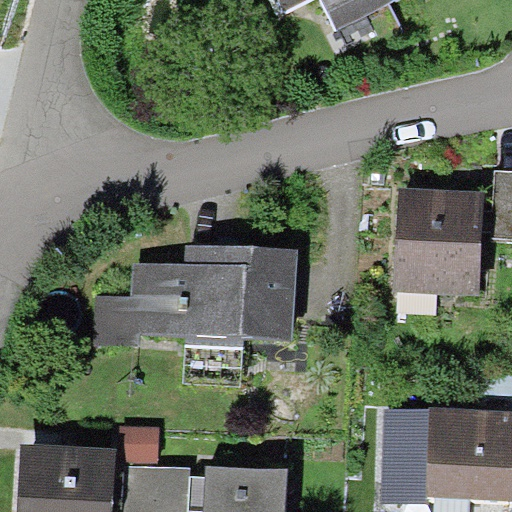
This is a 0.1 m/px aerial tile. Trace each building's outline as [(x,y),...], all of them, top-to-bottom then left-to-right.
[(274,0),(282,16),(313,0),(323,0),(339,30),(397,0),(274,0)] [(511,175),(495,174),(492,241),(511,242),(511,175)] [(400,194),(394,297),(479,302),(485,199),(452,197),(400,194)] [(92,294),(89,347),(131,349),(132,337),(295,346),(300,255),(227,251),(186,249),(185,269),(130,266),(129,296),(92,294)] [(511,416),(432,413),(428,504),(511,507),(511,416)] [(127,429),(125,467),(158,468),(160,430),(127,429)] [(114,454),(23,449),(20,511),(110,511),(111,507),(114,454)] [(158,468),(125,467),(122,511),(188,511),(190,470),(158,468)] [(205,511),(204,511),(285,511),(288,477),(207,472),(205,511)]
